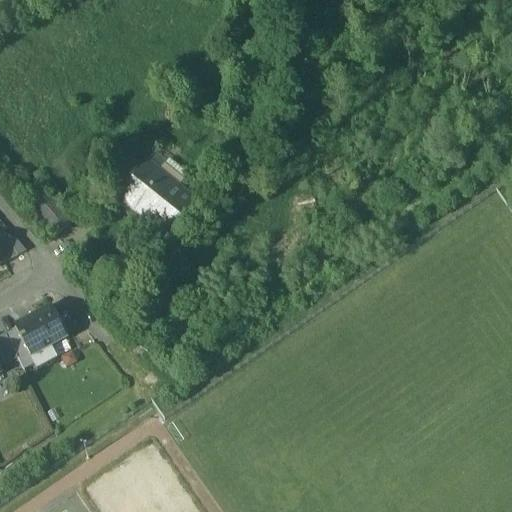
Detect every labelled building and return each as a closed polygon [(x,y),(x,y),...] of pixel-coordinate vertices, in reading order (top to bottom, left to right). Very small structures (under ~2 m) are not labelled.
[(155,154),(146,165),(158,174),(167,164),(155,154)] [(167,164),(158,174),(179,191),(189,177),(169,161),(167,164)] [(198,206),(179,191),(158,174),(146,165),(118,200),(170,241),(198,206)] [(30,212),(53,239),(73,223),(50,195),(30,212)] [(0,241),(0,259),(4,267),(18,259),(7,238),(0,241)] [(15,330),(31,360),(50,349),(68,340),(52,310),(15,330)] [(0,339),(0,369),(18,360),(5,337),(0,339)] [(31,360),(37,370),(56,360),(50,349),(31,360)]
